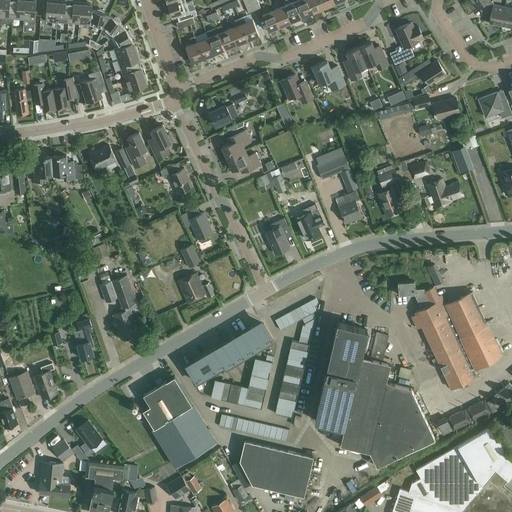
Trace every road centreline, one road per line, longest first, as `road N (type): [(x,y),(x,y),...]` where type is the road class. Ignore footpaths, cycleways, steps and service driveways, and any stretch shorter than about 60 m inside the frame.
road 1 (tertiary): [(0,462),(109,381),(264,291)]
road 2 (tertiary): [(264,291),(364,246),(511,231)]
road 3 (residential): [(176,87),(255,57),(281,59),(365,23),(388,0)]
road 4 (residential): [(264,291),(174,100)]
road 5 (unknown): [(344,280),(302,421),(330,448)]
road 6 (residential): [(174,100),(0,134)]
